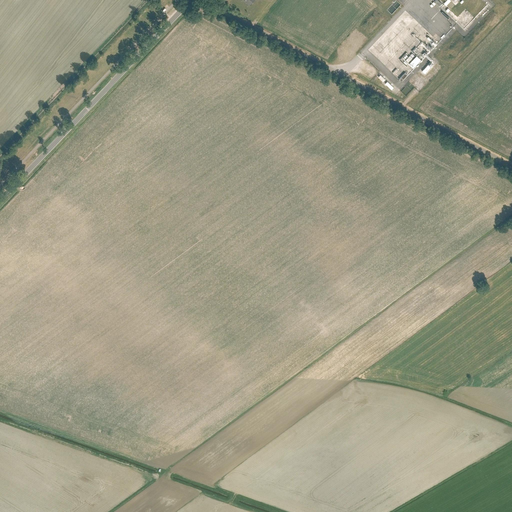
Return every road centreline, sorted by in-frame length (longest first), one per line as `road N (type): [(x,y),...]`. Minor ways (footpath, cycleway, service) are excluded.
road 1 (unclassified): [(511,164),(203,0)]
road 2 (secondary): [(0,201),(191,0)]
